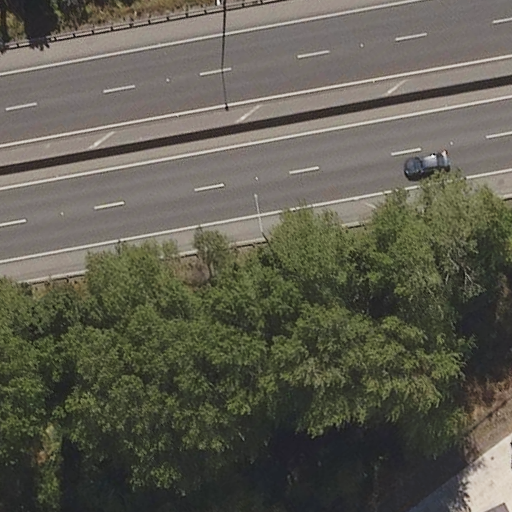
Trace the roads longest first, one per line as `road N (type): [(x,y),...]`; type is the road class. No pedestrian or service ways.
road 1 (motorway): [(511,130),(0,221)]
road 2 (motorway): [(0,111),(511,21)]
